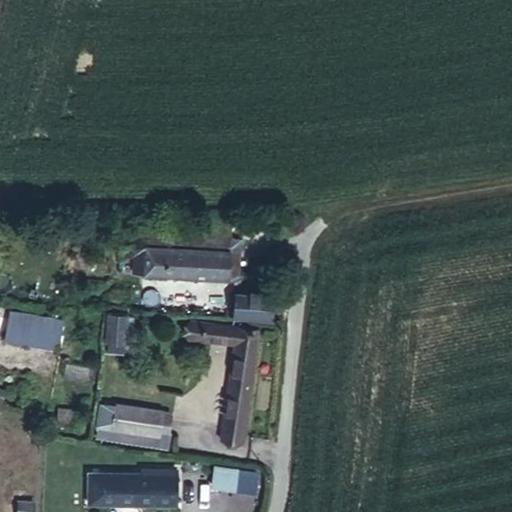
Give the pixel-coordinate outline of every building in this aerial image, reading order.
[(257,284),(260,255),(170,249),(166,275),(257,284)] [(62,328),(64,314),(51,312),(49,327),(62,328)] [(108,314),(108,353),(133,353),(133,314),(108,314)] [(220,345),(223,328),(208,325),(205,343),(220,345)] [(233,438),(260,444),(281,339),(223,328),(220,345),(250,352),(233,438)] [(174,419),(126,413),(126,415),(112,414),(110,431),(123,433),(123,436),(171,441),(174,419)] [(251,473),(231,471),(228,491),(248,493),(251,473)] [(150,478),(95,479),(95,509),(188,508),(188,473),(150,474),(150,478)]
